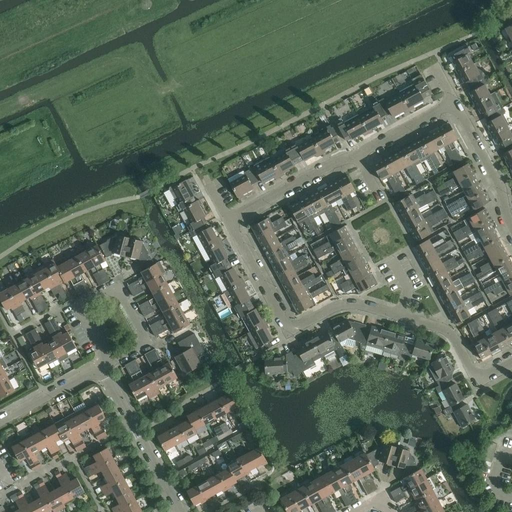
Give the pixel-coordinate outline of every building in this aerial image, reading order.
[(469,47),(451,56),(454,61),(453,62),(458,73),(473,64),(468,54),(472,52),(469,47)] [(473,64),(458,73),(464,83),(466,82),(468,87),(486,78),(483,72),(481,73),(475,63),(473,64)] [(414,84),(399,92),(401,96),(410,111),(414,109),(413,107),(424,101),(422,97),(430,92),(421,75),(412,80),(414,84)] [(486,78),(468,87),(471,92),(469,93),(475,103),(490,95),(485,85),(489,83),(486,78)] [(490,95),(475,103),(481,114),(483,113),(485,118),(503,108),(500,103),(495,93),(490,95)] [(384,99),(378,102),(386,117),(391,114),(393,117),(404,111),(405,114),(410,111),(401,96),(386,104),(384,99)] [(359,115),(358,115),(368,134),(373,131),(372,129),(383,123),(381,119),(386,117),(378,102),(376,99),(372,101),(374,104),(372,105),(373,107),(359,115)] [(503,108),(485,118),(488,123),(486,124),(492,134),(507,126),(509,125),(503,115),(505,114),(503,108)] [(341,118),(335,122),(345,139),(350,136),(352,140),(363,134),(364,136),(368,134),(358,115),(344,123),(341,118)] [(323,134),(313,139),(321,155),(325,153),(324,150),(335,144),(333,141),(338,138),(332,125),(331,124),(325,127),(321,129),(321,131),(323,134)] [(450,125),(440,130),(458,162),(462,160),(452,142),(458,139),(450,125)] [(511,135),(507,126),(492,134),(498,145),(499,144),(502,149),(511,143),(511,135)] [(440,130),(431,135),(438,150),(440,153),(445,151),(450,159),(453,165),(458,162),(440,130)] [(431,135),(421,140),(435,167),(436,166),(440,164),(433,152),(438,150),(431,135)] [(296,144),(291,148),(297,160),(303,157),(305,161),(315,155),(317,157),(321,155),(313,139),(298,148),(296,144)] [(421,140),(412,145),(419,160),(421,163),(426,160),(431,169),(434,175),(439,173),(436,166),(435,167),(421,140)] [(511,143),(502,149),(505,154),(503,154),(509,165),(511,163),(511,143)] [(412,145),(402,150),(420,183),(424,181),(421,174),(416,166),(421,163),(419,160),(412,145)] [(286,154),(272,162),(280,177),(284,175),(283,173),(294,167),(292,163),(297,160),(291,148),(285,151),(286,154)] [(402,150),(393,156),(401,170),(405,167),(409,174),(412,179),(414,178),(417,185),(420,183),(402,150)] [(393,156),(383,161),(401,193),(405,191),(401,185),(402,185),(395,173),(401,170),(393,156)] [(255,167),(249,170),(256,183),(262,180),(263,183),(274,177),(276,180),(280,177),(272,162),(269,157),(254,165),(255,167)] [(383,161),(373,166),(381,181),(387,178),(393,190),(393,189),(395,193),(396,196),(401,193),(383,161)] [(445,184),(437,188),(439,192),(473,174),(468,164),(453,172),(456,177),(444,183),(445,184)] [(243,171),(228,180),(238,197),(239,200),(239,199),(243,197),(242,195),(253,189),(251,185),(256,183),(249,170),(244,173),(243,171)] [(473,174),(439,192),(442,197),(449,192),(461,186),(464,191),(478,183),(473,174)] [(347,176),(337,181),(349,203),(352,209),(355,207),(357,207),(350,194),(355,191),(347,176)] [(170,188),(170,189),(175,199),(178,204),(176,206),(179,211),(179,212),(184,209),(194,203),(191,198),(194,196),(188,185),(191,184),(188,179),(186,181),(177,185),(175,185),(170,188)] [(337,181),(328,186),(336,201),(341,198),(348,211),(352,209),(349,203),(337,181)] [(454,202),(446,206),(449,211),(483,193),(478,183),(464,191),(466,196),(455,202),(454,202)] [(328,186),(318,192),(337,226),(341,223),(331,204),(336,201),(328,186)] [(410,195),(396,203),(401,213),(436,194),(434,191),(426,195),(425,194),(416,199),(415,198),(412,194),(410,195)] [(318,192),(309,197),(319,215),(324,212),(333,228),(337,226),(318,192)] [(483,193),(449,211),(452,217),(460,213),(460,212),(468,207),(471,212),(489,202),(483,193)] [(436,194),(401,213),(406,222),(421,214),(418,209),(430,203),(438,198),(436,194)] [(309,197),(299,202),(314,229),(319,227),(314,218),(319,215),(309,197)] [(194,203),(184,209),(192,223),(187,226),(190,232),(192,231),(205,224),(202,218),(205,216),(200,206),(202,205),(199,200),(197,201),(194,203)] [(299,202),(290,207),(298,222),(299,224),(304,221),(307,226),(308,226),(311,231),(314,229),(299,202)] [(421,214),(406,222),(411,232),(438,217),(446,213),(443,208),(435,213),(424,219),(421,214)] [(467,226),(453,233),(456,238),(460,235),(488,220),(483,210),(468,218),(464,220),(467,226)] [(438,217),(411,232),(417,241),(417,242),(431,234),(434,232),(432,228),(432,226),(440,222),(440,221),(448,217),(446,213),(438,217)] [(269,217),(252,227),(257,237),(285,221),(283,217),(272,223),(269,217)] [(488,220),(460,235),(463,240),(476,232),(479,237),(493,229),(488,220)] [(285,221),(257,237),(262,246),(277,238),(274,233),(287,226),(285,221)] [(205,224),(192,231),(195,236),(198,235),(206,249),(222,241),(219,237),(217,238),(211,227),(208,229),(205,224)] [(330,241),(313,250),(316,255),(350,236),(344,226),(327,236),(330,241)] [(470,249),(464,252),(466,257),(498,239),(493,229),(479,237),(481,242),(470,249)] [(118,236),(100,245),(106,258),(113,255),(111,252),(113,251),(113,252),(126,256),(131,237),(121,235),(121,237),(118,236)] [(277,238),(262,246),(267,256),(295,241),(293,236),(280,243),(277,238)] [(350,236),(316,255),(318,259),(335,250),(338,255),(340,254),(355,246),(350,236)] [(131,237),(126,256),(139,259),(139,258),(141,262),(138,264),(141,270),(154,263),(143,243),(141,242),(142,240),(131,237)] [(429,240),(414,247),(420,257),(446,243),(444,238),(432,245),(429,240)] [(498,239),(466,257),(469,261),(480,255),(481,257),(487,253),(489,256),(504,248),(498,239)] [(222,241),(206,249),(212,259),(206,262),(209,267),(212,273),(227,265),(224,259),(228,257),(227,256),(228,254),(226,252),(225,252),(224,251),(225,250),(224,247),(222,247),(224,245),(222,241)] [(295,241),(267,256),(272,265),(287,257),(290,256),(287,251),(297,245),(295,241)] [(446,243),(420,257),(425,267),(439,259),(437,254),(448,247),(446,243)] [(87,251),(105,283),(110,280),(104,269),(103,270),(100,264),(106,261),(98,245),(87,251)] [(343,259),(330,266),(332,270),(360,255),(355,246),(340,254),(343,259)] [(77,254),(76,254),(85,272),(91,269),(94,275),(93,275),(99,286),(105,283),(87,251),(86,248),(84,248),(77,252),(77,254)] [(492,261),(480,268),(482,272),(509,258),(504,248),(489,256),(492,261)] [(67,258),(66,260),(67,262),(85,294),(90,291),(84,280),(83,281),(80,275),(85,272),(76,254),(77,254),(74,253),(67,258)] [(287,257),(272,265),(278,275),(305,260),(303,255),(293,261),(290,256),(287,257)] [(360,255),(332,270),(335,274),(343,270),(346,275),(349,273),(365,265),(360,255)] [(439,259),(425,267),(430,276),(456,262),(454,257),(442,264),(439,259)] [(65,258),(55,263),(57,267),(63,279),(65,283),(71,280),(74,286),(73,286),(79,297),(85,294),(67,262),(66,260),(65,258)] [(482,272),(476,275),(479,280),(497,270),(499,275),(511,268),(511,263),(509,258),(482,272)] [(53,260),(44,265),(59,293),(63,300),(68,298),(63,291),(60,284),(59,281),(63,279),(57,267),(55,263),(53,260)] [(305,260),(278,275),(283,284),(297,276),(294,271),(308,264),(305,260)] [(138,281),(128,286),(131,291),(162,274),(166,272),(160,261),(156,263),(157,264),(141,272),(144,278),(138,281)] [(456,262),(430,276),(435,286),(450,278),(447,273),(459,266),(456,262)] [(44,265),(34,270),(44,289),(49,287),(50,289),(51,289),(54,296),(59,293),(44,265)] [(227,265),(212,273),(215,279),(221,276),(229,290),(244,282),(242,278),(239,279),(234,268),(230,270),(227,265)] [(352,279),(340,285),(343,289),(370,274),(365,265),(349,273),(352,279)] [(490,287),(484,290),(487,295),(493,291),(511,280),(511,268),(499,275),(502,280),(490,287)] [(34,270),(25,275),(27,279),(44,311),(44,310),(48,308),(44,301),(41,294),(40,292),(44,289),(34,270)] [(332,270),(326,274),(329,279),(335,275),(332,270)] [(450,278),(435,286),(440,295),(467,281),(473,277),(471,273),(452,283),(450,278)] [(162,274),(131,291),(133,297),(144,291),(143,290),(149,287),(152,293),(168,284),(162,274)] [(297,276),(283,284),(288,294),(316,279),(313,274),(300,281),(297,276)] [(370,274),(343,289),(345,293),(356,287),(359,293),(371,287),(372,288),(378,284),(374,277),(373,276),(372,277),(370,274)] [(316,279),(288,294),(293,303),(308,295),(310,294),(308,289),(322,281),(320,276),(316,279)] [(467,281),(440,295),(445,305),(460,297),(457,292),(475,282),(473,277),(467,281)] [(27,279),(17,284),(25,300),(30,297),(31,299),(32,299),(35,306),(39,313),(44,311),(27,279)] [(511,280),(493,291),(495,296),(507,289),(510,294),(511,293),(511,280)] [(229,290),(224,293),(232,308),(235,313),(237,313),(249,306),(247,301),(250,299),(244,288),(246,286),(244,282),(229,290)] [(17,284),(8,289),(21,314),(26,311),(21,302),(25,300),(17,284)] [(149,301),(139,306),(141,311),(173,294),(168,284),(152,293),(155,298),(149,301)] [(308,295),(293,303),(298,313),(316,304),(313,298),(330,289),(327,285),(310,294),(308,295)] [(8,289),(0,293),(0,298),(6,310),(11,307),(13,310),(16,316),(21,314),(8,289)] [(460,297),(445,305),(451,314),(477,300),(483,296),(481,292),(463,302),(460,297)] [(173,294),(141,311),(144,317),(155,311),(154,310),(160,307),(163,313),(178,304),(173,294)] [(477,300),(451,314),(456,324),(470,316),(468,311),(486,301),(483,296),(477,300)] [(160,321),(150,326),(152,331),(184,314),(178,304),(163,313),(166,318),(160,321)] [(249,306),(237,313),(240,318),(243,317),(251,331),(251,332),(266,323),(264,319),(262,320),(256,309),(252,311),(249,306)] [(497,308),(492,311),(495,317),(510,343),(511,342),(511,324),(510,320),(504,323),(500,315),(497,308)] [(184,314),(152,331),(155,337),(170,329),(173,334),(190,325),(184,314)] [(495,317),(491,320),(497,331),(492,334),(500,349),(510,343),(495,317)] [(54,318),(49,321),(67,353),(77,347),(68,332),(63,335),(54,318)] [(478,319),(473,321),(491,354),(500,349),(492,334),(490,329),(484,331),(481,325),(478,319)] [(348,320),(332,329),(336,335),(340,342),(342,346),(343,346),(345,345),(353,348),(355,341),(361,343),(364,332),(365,329),(366,325),(354,322),(354,324),(349,323),(348,320)] [(45,324),(54,340),(49,343),(57,358),(60,362),(69,357),(67,353),(49,321),(45,324)] [(473,321),(468,324),(470,329),(472,330),(475,335),(474,337),(477,342),(473,345),(472,345),(472,346),(479,359),(480,359),(481,359),(491,354),(473,321)] [(251,331),(248,333),(256,348),(259,354),(272,347),(269,342),(272,340),(267,329),(269,328),(266,323),(251,332),(251,331)] [(361,343),(360,344),(361,348),(365,350),(367,346),(367,345),(383,350),(384,347),(384,346),(389,332),(372,327),(371,331),(365,329),(364,332),(361,343)] [(35,329),(31,332),(48,363),(57,358),(49,343),(44,345),(35,329)] [(31,332),(25,334),(35,351),(30,353),(38,368),(48,363),(31,332)] [(327,332),(312,340),(321,358),(336,350),(342,346),(340,342),(336,335),(331,338),(327,332)] [(383,350),(383,351),(399,356),(398,358),(399,360),(404,361),(405,357),(409,344),(406,342),(405,339),(405,336),(389,332),(384,346),(384,347),(383,350)] [(181,355),(175,358),(184,374),(201,365),(196,357),(205,352),(195,334),(178,343),(182,350),(181,355)] [(299,353),(294,356),(295,358),(297,361),(296,361),(302,372),(316,365),(314,362),(321,358),(312,340),(296,348),(299,353)] [(409,344),(405,357),(411,359),(413,355),(429,360),(434,345),(417,340),(415,345),(409,344)] [(342,346),(336,350),(341,358),(347,355),(343,346),(342,346)] [(155,349),(150,352),(168,384),(178,378),(169,363),(164,366),(162,362),(163,362),(157,352),(155,349)] [(150,352),(145,355),(152,367),(153,367),(155,371),(149,374),(158,389),(168,384),(150,352)] [(282,358),(265,359),(266,374),(287,373),(287,372),(292,372),(295,376),(302,372),(296,361),(297,361),(295,358),(294,356),(292,352),(286,355),(287,362),(286,362),(286,365),(283,365),(282,358)] [(432,363),(428,367),(436,380),(439,386),(447,382),(450,380),(452,379),(451,377),(452,372),(454,371),(445,356),(432,363)] [(0,359),(0,371),(4,370),(8,368),(3,358),(0,359)] [(135,360),(130,363),(148,395),(150,399),(160,394),(158,389),(149,374),(146,376),(144,376),(142,373),(135,360)] [(130,363),(125,366),(130,377),(131,376),(134,382),(129,385),(137,400),(148,395),(130,363)] [(0,384),(9,380),(4,370),(0,371),(0,384)] [(9,380),(0,384),(0,398),(15,390),(9,380)] [(439,386),(435,388),(438,394),(442,391),(451,406),(451,407),(458,403),(464,399),(456,384),(449,387),(447,382),(439,386)] [(222,395),(218,397),(227,413),(229,417),(240,411),(237,407),(230,393),(223,396),(222,395)] [(215,401),(208,405),(216,419),(227,413),(218,397),(214,399),(215,401)] [(99,400),(87,407),(103,438),(107,435),(100,422),(106,419),(104,414),(106,412),(99,400)] [(451,406),(443,411),(446,416),(454,412),(462,427),(476,420),(467,404),(461,408),(458,403),(451,407),(451,406)] [(201,406),(197,408),(205,424),(216,419),(208,405),(202,408),(201,406)] [(87,407),(76,413),(85,430),(91,427),(99,440),(103,438),(87,407)] [(193,413),(187,416),(189,420),(189,419),(195,430),(205,424),(197,408),(193,411),(193,413)] [(76,413),(65,419),(82,449),(86,447),(79,434),(85,430),(76,413)] [(65,419),(55,424),(62,438),(62,439),(64,442),(70,438),(77,452),(82,449),(65,419)] [(182,421),(178,423),(186,439),(197,434),(195,430),(189,419),(189,420),(183,423),(182,421)] [(245,421),(238,425),(240,429),(248,425),(245,421)] [(174,428),(168,431),(176,445),(186,439),(178,423),(173,426),(174,428)] [(55,424),(44,430),(56,452),(60,450),(56,442),(62,439),(62,438),(55,424)] [(231,429),(223,432),(226,437),(233,433),(231,429)] [(44,430),(34,436),(41,450),(47,447),(51,454),(56,452),(44,430)] [(161,432),(156,435),(157,437),(165,451),(176,445),(168,431),(162,434),(161,432)] [(245,431),(238,435),(241,439),(248,435),(246,431),(245,431)] [(32,432),(21,438),(35,463),(38,468),(42,466),(37,456),(35,453),(41,450),(34,436),(32,432)] [(223,432),(217,436),(219,441),(226,437),(223,432)] [(238,435),(231,438),(234,443),(241,439),(238,435)] [(21,438),(10,444),(20,461),(26,458),(30,465),(35,463),(21,438)] [(210,440),(203,444),(204,448),(205,449),(205,448),(212,444),(210,440)] [(486,441),(481,460),(483,460),(492,463),(497,444),(486,441)] [(224,442),(217,446),(219,450),(220,451),(227,447),(224,442)] [(384,445),(367,455),(373,467),(379,464),(377,461),(379,460),(380,461),(379,461),(392,465),(398,446),(388,443),(387,444),(385,444),(384,445)] [(398,446),(392,465),(404,468),(405,468),(405,467),(406,469),(404,471),(407,477),(419,470),(409,452),(409,451),(407,451),(408,449),(398,446)] [(259,447),(248,453),(256,467),(262,464),(263,466),(268,463),(267,462),(267,461),(259,447)] [(97,462),(89,466),(91,470),(91,471),(114,459),(108,448),(93,456),(97,462)] [(204,448),(197,451),(200,456),(207,452),(205,448),(205,449),(204,448)] [(219,450),(212,453),(214,458),(222,454),(220,451),(219,450)] [(248,453),(238,459),(246,475),(251,473),(250,471),(256,467),(248,453)] [(365,453),(355,459),(373,492),(378,490),(373,479),(372,479),(369,473),(375,470),(373,467),(367,455),(365,453)] [(190,455),(183,459),(185,463),(193,459),(190,455)] [(205,457),(198,461),(200,466),(208,462),(205,457)] [(114,459),(91,471),(94,475),(102,471),(105,477),(119,469),(114,459)] [(183,459),(176,463),(179,467),(185,463),(183,459)] [(238,459),(227,465),(229,468),(235,479),(236,481),(242,477),(246,475),(238,459)] [(355,459),(344,465),(354,482),(359,479),(363,485),(362,485),(368,495),(373,492),(355,459)] [(198,461),(191,465),(193,469),(200,466),(198,461)] [(344,465),(334,470),(352,504),(357,501),(351,491),(352,488),(350,484),(354,482),(344,465)] [(229,468),(219,474),(227,490),(232,487),(231,486),(237,482),(236,481),(235,479),(229,468)] [(108,483),(100,487),(103,492),(125,480),(119,469),(105,477),(108,483)] [(184,469),(177,473),(179,477),(186,473),(184,469)] [(401,487),(390,493),(393,498),(427,480),(421,469),(419,470),(407,477),(404,478),(407,484),(401,488),(401,487)] [(334,470),(323,476),(332,493),(338,490),(342,496),(341,496),(347,507),(352,504),(334,470)] [(66,474),(62,476),(74,498),(83,493),(85,492),(77,478),(71,482),(66,474)] [(219,474),(208,480),(216,494),(222,490),(223,492),(227,490),(219,474)] [(62,476),(57,478),(62,486),(56,490),(63,504),(74,498),(62,476)] [(323,476),(313,482),(328,511),(335,511),(330,502),(327,496),(332,493),(323,476)] [(427,480),(393,498),(396,503),(407,498),(408,499),(413,496),(415,500),(433,490),(434,488),(434,487),(430,479),(429,479),(427,480)] [(125,480),(103,492),(105,496),(113,492),(116,498),(131,490),(125,480)] [(208,480),(197,485),(206,501),(210,499),(209,497),(216,494),(208,480)] [(328,511),(313,482),(302,487),(311,505),(316,502),(317,502),(320,508),(322,511),(328,511)] [(49,493),(45,485),(41,488),(53,510),(54,511),(56,511),(65,507),(63,504),(56,490),(49,493)] [(187,491),(194,505),(195,505),(201,502),(202,504),(206,501),(197,485),(187,491)] [(302,487),(291,493),(301,511),(307,511),(305,508),(311,505),(302,487)] [(41,498),(35,501),(40,511),(48,511),(53,510),(41,488),(36,490),(41,498)] [(120,504),(112,508),(113,511),(115,511),(136,501),(131,490),(116,498),(120,504)] [(412,508),(405,511),(417,511),(438,501),(433,490),(415,500),(418,503),(417,506),(412,508)] [(301,511),(291,493),(281,499),(282,501),(287,511),(301,511)] [(17,494),(10,497),(13,503),(15,501),(20,499),(17,494)] [(28,505),(24,497),(20,499),(26,511),(40,511),(35,501),(28,505)] [(20,509),(14,511),(26,511),(20,499),(15,501),(20,509)] [(136,501),(115,511),(141,511),(142,511),(136,501)] [(438,501),(417,511),(442,511),(444,511),(438,501)]
